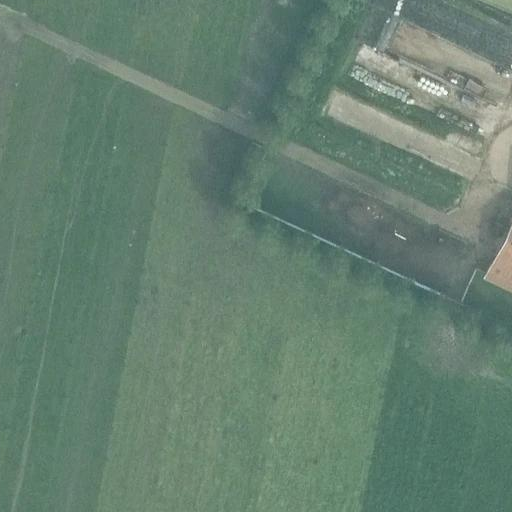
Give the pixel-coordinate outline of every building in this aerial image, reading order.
[(511,51),(397,0),(369,0),(362,17),(511,84),(511,51)] [(366,35),(357,69),(382,75),(391,41),(366,35)] [(340,104),(367,105),(368,83),(341,82),(340,104)] [(447,154),(472,166),(482,147),(457,134),(447,154)] [(511,297),(511,220),(482,284),(511,297)]
